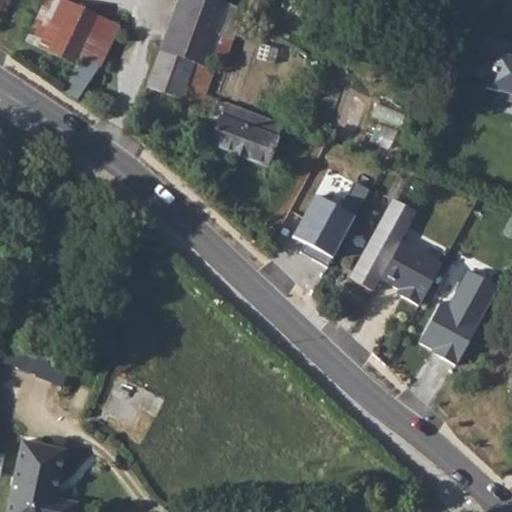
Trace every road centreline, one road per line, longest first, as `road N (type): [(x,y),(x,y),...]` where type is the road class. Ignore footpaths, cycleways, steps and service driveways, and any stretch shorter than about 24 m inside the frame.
road 1 (secondary): [(494,511),(166,207),(0,87)]
road 2 (track): [(0,324),(26,244),(44,116)]
